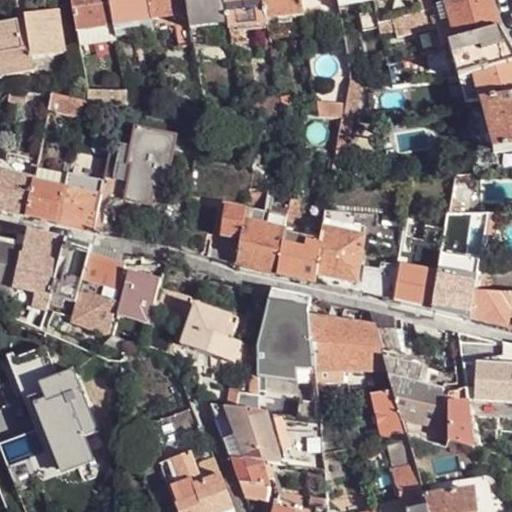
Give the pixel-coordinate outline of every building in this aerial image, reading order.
[(111,0),(73,0),(78,32),(110,27),(115,26),(111,0)] [(150,0),(111,0),(115,26),(154,20),(150,0)] [(189,0),(150,0),(154,20),(191,14),(189,0)] [(225,0),(189,0),(191,14),(193,26),(194,30),(193,32),(229,24),(225,0)] [(264,0),(225,0),(229,24),(229,29),(269,26),(268,22),(264,0)] [(264,0),(268,22),(305,18),(302,0),(264,0)] [(429,11),(426,0),(420,0),(422,7),(417,9),(418,15),(429,11)] [(501,30),(493,0),(468,0),(450,6),(455,23),(462,44),(464,43),(501,30)] [(349,5),(340,6),(342,16),(350,15),(349,5)] [(455,23),(450,6),(429,11),(418,15),(415,16),(420,33),(438,28),(455,23)] [(378,9),(361,12),(365,30),(381,28),(381,25),(378,9)] [(69,55),(61,13),(27,19),(27,22),(29,30),(22,31),(21,24),(0,27),(0,56),(3,56),(7,80),(38,75),(36,61),(69,55)] [(191,14),(154,20),(156,32),(193,26),(191,14)] [(415,16),(398,20),(390,23),(393,34),(395,40),(411,36),(420,33),(415,16)] [(307,29),(305,18),(268,22),(269,26),(270,33),(307,29)] [(156,32),(154,20),(115,26),(117,33),(118,38),(156,32)] [(29,30),(27,22),(21,23),(21,24),(22,31),(29,30)] [(390,23),(381,25),(381,28),(383,35),(383,37),(393,34),(390,23)] [(462,44),(455,23),(438,28),(444,49),(450,47),(462,44)] [(229,29),(229,24),(193,32),(196,42),(203,41),(230,35),(229,29)] [(270,33),(269,26),(229,29),(230,35),(232,44),(271,37),(270,33)] [(78,32),(81,45),(117,39),(118,38),(117,33),(112,34),(110,27),(78,32)] [(420,33),(411,36),(417,56),(444,49),(438,28),(420,33)] [(181,32),(183,46),(196,44),(196,42),(193,32),(194,30),(181,32)] [(511,65),(511,49),(501,30),(464,43),(473,77),(476,76),(511,65)] [(461,79),(473,77),(464,43),(462,44),(450,47),(459,79),(461,79)] [(391,87),(400,86),(396,62),(388,65),(389,76),(391,87)] [(511,100),(511,65),(476,76),(483,104),(511,100)] [(391,87),(389,76),(380,78),(380,84),(391,87)] [(467,105),(483,104),(476,76),(473,77),(461,79),(467,105)] [(342,119),(355,117),(363,81),(351,78),(344,108),(342,119)] [(12,93),(9,110),(26,112),(30,94),(12,93)] [(119,93),(91,94),(92,104),(121,105),(131,105),(130,101),(128,93),(119,93)] [(54,96),(51,110),(82,116),(84,110),(85,102),(54,96)] [(281,96),(255,99),(256,105),(250,106),(251,113),(263,114),(284,115),(283,108),(281,96)] [(511,100),(483,104),(495,152),(496,152),(511,150),(511,100)] [(480,153),(495,152),(483,104),(467,105),(480,153)] [(319,105),(320,117),(342,119),(344,108),(319,105)] [(284,115),(291,115),(289,106),(283,108),(284,115)] [(348,158),(355,117),(342,119),(338,142),(336,156),(348,158)] [(131,146),(128,166),(132,167),(128,182),(125,201),(153,207),(156,192),(166,194),(177,137),(136,128),(131,146)] [(128,166),(131,146),(120,144),(113,178),(128,182),(132,167),(128,166)] [(22,158),(20,166),(39,170),(39,168),(40,162),(22,158)] [(501,174),(508,174),(505,158),(497,159),(501,174)] [(67,189),(70,175),(39,168),(39,170),(38,173),(36,180),(36,182),(67,189)] [(0,210),(28,217),(36,182),(36,180),(31,179),(0,171),(0,210)] [(101,172),(98,180),(105,182),(107,173),(101,172)] [(70,175),(67,189),(102,196),(105,182),(98,180),(70,175)] [(451,202),(459,203),(463,177),(455,177),(451,202)] [(28,217),(58,224),(67,189),(36,182),(28,217)] [(58,224),(95,232),(102,196),(67,189),(58,224)] [(451,202),(447,223),(461,223),(462,203),(459,203),(451,202)] [(289,206),(287,219),(291,220),(292,215),(296,216),(298,207),(289,206)] [(238,266),(277,276),(284,237),(284,232),(252,225),(254,214),(229,210),(225,236),(243,239),(240,254),(238,266)] [(254,214),(252,225),(284,232),(286,226),(287,221),(270,217),(267,217),(264,216),(254,214)] [(494,214),(487,214),(486,241),(493,241),(496,241),(497,214),(494,214)] [(324,230),(363,238),(364,230),(325,222),(324,230)] [(394,301),(433,311),(439,271),(441,261),(447,228),(408,222),(400,268),(394,301)] [(321,244),(323,234),(290,226),(286,226),(284,232),(284,237),(321,244)] [(361,282),(360,294),(380,298),(394,301),(400,268),(383,265),(382,272),(361,269),(365,239),(363,238),(324,230),(323,234),(321,244),(316,274),(361,282)] [(48,312),(52,299),(63,260),(68,243),(30,233),(26,252),(17,292),(15,297),(14,301),(48,312)] [(225,236),(222,250),(240,254),(243,239),(225,236)] [(277,276),(315,284),(316,274),(321,244),(284,237),(277,276)] [(94,249),(68,243),(63,260),(52,299),(48,312),(76,318),(82,295),(94,249)] [(17,292),(26,252),(0,246),(0,292),(15,297),(17,292)] [(209,257),(238,266),(240,254),(222,250),(211,248),(209,257)] [(119,305),(118,305),(129,258),(94,249),(82,295),(76,318),(74,325),(110,337),(119,305)] [(495,266),(495,254),(492,254),(485,254),(484,255),(482,266),(495,266)] [(480,277),(481,268),(441,261),(439,271),(480,277)] [(433,311),(474,321),(477,296),(480,279),(480,277),(439,271),(433,311)] [(149,325),(162,284),(131,276),(129,281),(123,305),(120,317),(149,325)] [(490,296),(492,281),(480,279),(477,296),(490,296)] [(269,306),(273,293),(242,289),(249,318),(265,319),(269,306)] [(300,298),(273,293),(269,306),(294,309),(300,298)] [(477,296),(474,321),(509,330),(510,323),(511,322),(511,295),(490,296),(477,296)] [(294,309),(269,306),(265,319),(256,349),(258,380),(300,386),(299,373),(316,372),(311,318),(308,318),(310,300),(300,298),(294,309)] [(232,320),(198,309),(184,348),(200,354),(210,357),(237,367),(244,348),(232,343),(240,322),(238,322),(232,320)] [(311,318),(316,372),(343,372),(345,372),(389,371),(386,359),(376,328),(376,327),(311,318)] [(395,331),(376,328),(386,359),(405,363),(395,331)] [(126,342),(114,339),(110,349),(125,353),(126,342)] [(41,430),(1,447),(20,492),(92,463),(93,465),(97,463),(88,439),(100,434),(75,373),(60,380),(49,350),(7,366),(18,396),(26,393),(41,430)] [(208,363),(210,357),(200,354),(198,359),(208,363)] [(421,384),(424,368),(405,363),(386,359),(389,371),(390,377),(421,384)] [(511,367),(478,366),(477,393),(476,401),(511,403),(511,367)] [(343,372),(316,372),(318,384),(343,383),(343,372)] [(445,429),(443,390),(428,386),(425,385),(421,384),(390,377),(395,391),(404,420),(445,429)] [(239,393),(229,391),(226,411),(236,413),(239,396),(239,393)] [(395,391),(374,394),(387,446),(389,445),(410,442),(410,441),(404,420),(395,391)] [(476,401),(477,393),(467,392),(468,401),(476,401)] [(239,396),(236,413),(255,416),(258,416),(258,398),(252,397),(239,396)] [(511,413),(511,403),(476,401),(468,401),(468,407),(469,411),(511,413)] [(302,402),(300,423),(322,427),(320,403),(302,402)] [(468,407),(449,406),(450,442),(474,449),(469,411),(468,407)] [(231,458),(268,464),(262,442),(255,416),(236,413),(226,411),(213,410),(231,458)] [(275,437),(270,419),(258,416),(255,416),(262,442),(275,437)] [(349,431),(350,439),(362,438),(361,430),(349,431)] [(275,437),(262,442),(268,464),(269,464),(283,466),(275,437)] [(365,448),(362,438),(350,439),(330,443),(324,444),(325,455),(365,448)] [(410,442),(389,445),(397,474),(417,467),(414,457),(411,448),(410,442)] [(233,511),(235,511),(222,477),(205,483),(196,458),(176,466),(185,489),(173,493),(179,511),(233,511)] [(233,463),(247,501),(268,503),(271,488),(264,466),(233,463)] [(173,493),(185,489),(176,466),(165,471),(173,493)] [(417,467),(397,474),(408,511),(429,511),(427,501),(417,467)] [(474,511),(472,493),(427,501),(429,511),(474,511)] [(386,496),(377,498),(379,511),(381,511),(389,510),(386,496)]
